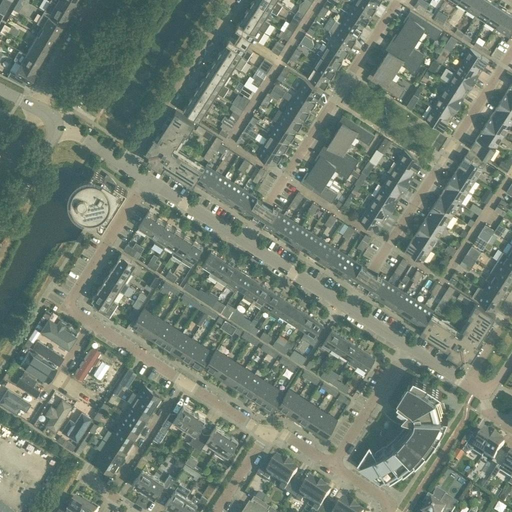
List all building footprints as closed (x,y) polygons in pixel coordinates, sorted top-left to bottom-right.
[(71,12),(56,3),(51,0),(49,0),(43,11),(52,16),(53,14),(65,21),(71,12)] [(51,0),(56,3),(71,12),(76,2),(72,0),(51,0)] [(248,8),(248,9),(265,19),(271,10),(254,0),(253,0),(251,4),(252,5),(249,9),(248,8)] [(282,5),(277,1),(274,0),(254,0),(271,10),(276,14),(282,5)] [(374,0),(355,0),(355,2),(373,14),(377,8),(375,7),(378,2),(380,3),(374,0)] [(470,0),(466,7),(477,14),(485,0),(470,0)] [(486,19),(496,5),(488,0),(485,0),(477,14),(486,19)] [(373,14),(355,2),(348,13),(366,24),(370,19),(368,18),(371,13),(373,14)] [(423,13),(426,9),(419,4),(416,8),(423,13)] [(496,5),(486,19),(496,26),(506,11),(496,5)] [(243,18),(259,29),(265,32),(271,23),(265,19),(248,9),(245,13),(246,14),(243,18)] [(298,9),(296,13),(302,18),(305,14),(298,9)] [(433,14),(426,9),(423,13),(431,17),(433,14)] [(442,30),(410,10),(411,11),(407,17),(409,18),(403,29),(417,38),(422,30),(436,39),(442,30)] [(51,18),(52,16),(43,11),(36,23),(42,26),(57,35),(63,25),(51,18)] [(511,24),(511,23),(511,15),(506,11),(496,26),(506,32),(505,34),(510,38),(511,34),(511,24)] [(300,22),(302,18),(296,13),(293,18),(300,22)] [(366,24),(348,13),(341,23),(359,35),(363,29),(361,28),(364,24),(366,25),(366,24)] [(442,25),(445,21),(438,17),(435,20),(442,25)] [(259,42),(265,32),(259,29),(243,18),(240,23),(239,22),(236,27),(241,30),(238,35),(249,42),(252,38),(259,42)] [(358,34),(359,35),(341,23),(336,20),(329,30),(330,31),(353,46),(356,40),(355,39),(358,34)] [(452,26),(445,21),(442,25),(450,30),(452,26)] [(42,26),(37,36),(51,44),(57,35),(42,26)] [(284,32),(291,36),(293,32),(287,28),(284,32)] [(413,46),(417,38),(403,29),(396,39),(394,37),(390,44),(421,64),(426,55),(413,46)] [(462,37),(464,34),(457,29),(455,33),(462,37)] [(327,44),(346,56),(349,50),(348,49),(351,45),(352,46),(353,46),(330,31),(330,32),(331,37),(327,44)] [(288,40),(291,36),(284,32),(281,36),(288,40)] [(305,34),(300,42),(311,49),(314,44),(312,39),(305,34)] [(472,38),(464,34),(462,37),(469,42),(472,38)] [(249,42),(238,35),(235,40),(230,37),(227,42),(228,42),(225,47),(241,57),(247,61),(253,51),(247,47),(249,42)] [(31,45),(46,54),(51,44),(37,36),(31,45)] [(454,45),(457,40),(451,36),(448,42),(454,45)] [(481,50),(483,46),(476,41),(474,45),(481,50)] [(327,44),(323,51),(319,50),(317,53),(321,55),(339,67),(343,61),(341,60),(344,55),(346,56),(327,44)] [(421,64),(390,44),(385,50),(388,52),(381,62),(396,72),(401,64),(415,73),(421,64)] [(31,45),(26,54),(41,63),(46,54),(31,45)] [(281,50),(275,46),(272,50),(279,55),(281,50)] [(491,51),(483,46),(481,50),(488,54),(491,51)] [(218,55),(235,66),(241,70),(247,61),(241,57),(225,47),(222,51),(221,50),(218,55)] [(470,48),(463,60),(481,72),(489,60),(470,48)] [(13,59),(20,64),(35,72),(41,63),(26,54),(19,50),(13,59)] [(296,60),(299,56),(294,53),(290,59),(295,62),(296,60)] [(440,54),(436,59),(438,60),(442,63),(446,58),(440,54)] [(216,59),(213,64),(229,75),(235,66),(218,55),(219,56),(217,60),(216,59)] [(321,55),(314,66),(332,77),(336,72),(334,71),(337,66),(339,67),(321,55)] [(262,63),(258,68),(267,73),(270,68),(273,64),(266,59),(265,58),(262,63)] [(434,60),(429,68),(433,71),(438,63),(436,62),(438,60),(436,59),(435,58),(434,60)] [(455,71),(471,82),(474,83),(481,72),(463,60),(455,71)] [(391,79),(396,72),(381,62),(375,72),(372,71),(368,77),(367,76),(367,77),(399,97),(405,88),(391,79)] [(29,82),(35,72),(20,64),(15,73),(17,75),(18,77),(19,79),(21,80),(23,80),(24,81),(27,80),(29,82)] [(229,75),(213,64),(212,64),(213,65),(211,69),(210,69),(207,73),(224,84),(229,75)] [(330,77),(332,78),(332,77),(314,66),(307,76),(325,88),(329,82),(328,81),(330,77)] [(471,82),(455,71),(448,83),(466,95),(474,83),(471,82)] [(204,78),(201,82),(218,93),(224,97),(229,88),(224,84),(207,73),(207,74),(208,74),(205,78),(204,78)] [(257,74),(254,78),(261,82),(264,78),(257,74)] [(258,87),(261,82),(254,78),(252,82),(258,87)] [(298,91),(316,102),(315,101),(318,96),(319,97),(323,92),(305,80),(298,91)] [(218,93),(201,82),(201,83),(202,83),(199,87),(198,87),(195,91),(212,102),(218,93)] [(459,107),(466,95),(448,83),(440,95),(459,107)] [(240,91),(244,94),(245,92),(252,96),(255,92),(244,84),(240,91)] [(282,96),(286,91),(276,84),(272,90),(282,96)] [(500,100),(511,107),(511,91),(508,89),(500,100)] [(192,96),(189,101),(206,111),(212,102),(195,91),(195,92),(196,92),(193,96),(192,96)] [(311,107),(313,108),(316,102),(298,91),(291,101),(309,113),(308,112),(311,107)] [(244,94),(243,96),(249,101),(252,96),(245,92),(244,94)] [(433,106),(449,117),(451,118),(459,107),(440,95),(433,106)] [(247,105),(249,101),(243,96),(240,100),(247,105)] [(235,98),(232,103),(233,103),(243,110),(247,105),(240,100),(235,98)] [(493,112),(511,124),(511,123),(511,107),(500,100),(493,112)] [(206,111),(189,101),(190,101),(187,106),(186,105),(183,110),(200,121),(206,111)] [(304,118),(306,119),(309,113),(291,101),(284,112),(303,124),(303,123),(301,122),(304,118)] [(230,108),(234,110),(240,115),(243,110),(233,103),(230,108)] [(433,106),(425,118),(443,130),(451,118),(449,117),(433,106)] [(183,179),(193,185),(196,180),(204,168),(179,152),(178,154),(173,151),(173,149),(176,144),(177,145),(185,133),(188,135),(195,123),(176,110),(158,138),(155,136),(146,151),(149,153),(150,157),(148,160),(162,170),(164,167),(178,175),(179,173),(185,177),(183,179)] [(234,110),(231,115),(238,119),(240,115),(234,110)] [(297,128),(299,129),(303,124),(284,112),(277,123),(296,134),(294,133),(297,128)] [(511,124),(493,112),(486,124),(504,136),(511,124)] [(351,143),(355,135),(369,144),(375,135),(343,114),(343,115),(344,116),(340,122),(342,123),(336,133),(351,143)] [(238,119),(231,115),(228,119),(235,123),(238,119)] [(221,121),(232,128),(235,123),(228,119),(224,116),(221,121)] [(250,120),(247,126),(249,127),(252,129),(256,123),(250,120)] [(296,134),(277,123),(271,133),(289,145),(288,144),(291,139),(292,140),(296,134)] [(504,136),(486,124),(478,135),(497,147),(504,136)] [(210,139),(213,134),(199,125),(195,130),(210,139)] [(247,126),(243,131),(255,138),(259,133),(252,129),(247,126)] [(226,137),(229,133),(222,129),(219,133),(226,137)] [(271,133),(264,144),(282,155),(281,154),(284,150),(285,150),(289,145),(271,133)] [(345,151),(351,143),(336,133),(329,144),(326,142),(322,149),(354,169),(359,160),(345,151)] [(497,147),(478,135),(470,147),(489,159),(497,147)] [(203,157),(209,161),(222,140),(217,136),(203,157)] [(391,141),(386,138),(378,150),(384,153),(391,141)] [(264,144),(257,155),(274,165),(277,160),(279,161),(282,155),(264,144)] [(220,157),(226,161),(232,151),(226,147),(220,157)] [(348,178),(354,169),(322,149),(318,155),(321,157),(314,167),(329,176),(334,169),(348,178)] [(373,155),(369,160),(373,163),(376,165),(383,153),(377,149),(373,155)] [(405,150),(397,162),(415,173),(416,174),(423,162),(405,150)] [(465,156),(457,168),(476,180),(483,168),(483,167),(486,162),(469,151),(468,151),(468,152),(465,156)] [(507,171),(511,163),(511,156),(510,156),(506,163),(502,160),(498,165),(498,166),(506,170),(507,171)] [(239,169),(244,172),(250,163),(245,159),(239,169)] [(390,173),(408,185),(416,174),(397,162),(390,173)] [(268,204),(265,202),(263,200),(262,200),(262,201),(206,165),(204,168),(196,180),(252,216),(252,217),(254,218),(258,220),(268,204)] [(324,184),(329,176),(314,167),(307,177),(305,176),(301,182),(300,181),(300,182),(332,202),(338,193),(324,184)] [(468,191),(476,180),(457,168),(450,179),(468,191)] [(253,180),(258,184),(266,172),(260,169),(253,180)] [(94,219),(96,219),(98,227),(103,230),(128,192),(115,184),(113,181),(112,180),(110,178),(109,177),(107,176),(106,178),(94,170),(88,180),(86,181),(84,181),(83,182),(82,183),(80,184),(79,185),(78,186),(77,187),(76,188),(75,190),(74,191),(73,193),(73,195),(72,196),(72,198),(72,200),(72,202),(72,203),(73,205),(73,207),(74,208),(75,210),(76,211),(77,213),(78,214),(79,215),(81,216),(82,217),(84,218),(85,218),(87,219),(89,219),(91,220),(92,220),(94,219)] [(382,185),(401,197),(408,185),(390,173),(382,185)] [(450,179),(442,191),(461,203),(468,191),(450,179)] [(375,197),(393,209),(401,197),(382,185),(375,197)] [(453,215),(461,203),(442,191),(435,203),(453,215)] [(482,199),(487,203),(490,198),(485,194),(482,199)] [(296,208),(301,200),(295,196),(290,204),(296,208)] [(367,208),(386,220),(393,209),(375,197),(367,208)] [(309,214),(316,204),(313,203),(307,212),(309,214)] [(435,203),(428,214),(446,226),(453,215),(435,203)] [(469,209),(479,215),(483,209),(473,203),(469,209)] [(272,206),(268,204),(258,220),(261,222),(263,223),(263,224),(264,223),(274,230),(284,214),(274,208),(274,207),(273,207),(272,206)] [(312,216),(318,206),(316,204),(309,214),(312,216)] [(360,220),(378,232),(386,220),(367,208),(360,220)] [(148,211),(139,227),(148,233),(158,217),(157,217),(153,215),(153,214),(148,211)] [(293,220),(284,214),(274,230),(283,236),(293,220)] [(331,214),(325,224),(328,226),(334,216),(331,214)] [(438,238),(446,226),(428,214),(420,226),(438,238)] [(328,226),(330,228),(337,218),(334,216),(328,226)] [(163,220),(158,217),(148,233),(157,238),(167,223),(166,223),(162,221),(163,220)] [(302,226),(293,220),(283,236),(292,241),(302,226)] [(172,226),(167,223),(157,238),(154,242),(164,248),(166,244),(176,229),(175,229),(171,226),(172,226)] [(495,230),(494,232),(500,236),(506,228),(499,223),(495,230)] [(485,224),(478,235),(488,242),(493,234),(488,231),(490,227),(485,224)] [(292,241),(301,247),(311,232),(302,226),(292,241)] [(349,226),(343,236),(346,237),(352,228),(349,226)] [(420,226),(413,237),(431,249),(438,238),(420,226)] [(346,237),(349,239),(355,230),(352,228),(346,237)] [(181,232),(176,229),(166,244),(175,250),(185,235),(185,234),(185,235),(180,232),(181,232)] [(320,238),(311,232),(301,247),(310,253),(320,238)] [(364,236),(362,239),(368,243),(370,239),(371,237),(366,234),(364,236)] [(182,260),(184,256),(194,240),(194,241),(189,238),(190,238),(185,235),(175,250),(173,254),(182,260)] [(488,242),(478,235),(473,243),(483,249),(488,242)] [(423,261),(431,249),(413,237),(405,249),(423,261)] [(329,244),(320,238),(310,253),(319,259),(329,244)] [(357,247),(363,251),(368,243),(362,239),(357,247)] [(194,240),(184,256),(182,260),(191,266),(203,247),(199,244),(199,243),(194,240)] [(127,244),(124,250),(133,256),(137,250),(127,244)] [(319,259),(328,265),(338,249),(329,244),(319,259)] [(472,245),(467,253),(476,260),(482,251),(472,245)] [(347,255),(338,249),(328,265),(338,271),(347,255)] [(209,275),(220,257),(211,251),(202,266),(211,272),(209,275)] [(511,256),(507,254),(504,251),(498,260),(511,269),(511,256)] [(131,273),(137,263),(121,253),(118,258),(119,259),(116,263),(131,273)] [(472,267),(476,260),(467,253),(462,260),(467,263),(464,268),(469,271),(472,267)] [(356,261),(347,255),(338,271),(346,276),(356,261)] [(228,262),(220,257),(209,275),(217,280),(228,262)] [(450,261),(443,257),(439,263),(446,267),(450,261)] [(402,260),(400,263),(405,267),(408,263),(409,261),(403,258),(402,260)] [(510,281),(511,279),(511,269),(498,260),(492,269),(510,281)] [(372,271),(369,268),(367,267),(366,267),(356,261),(346,276),(357,283),(356,283),(357,284),(358,285),(362,287),(372,271)] [(237,268),(228,262),(217,280),(226,286),(237,268)] [(125,282),(131,273),(116,263),(113,267),(110,272),(125,282)] [(395,271),(400,275),(405,267),(400,263),(395,271)] [(238,286),(246,274),(237,268),(226,286),(235,291),(238,286)] [(411,279),(417,283),(423,273),(417,269),(411,279)] [(492,269),(486,279),(489,281),(505,290),(510,281),(492,269)] [(436,341),(448,348),(445,353),(463,364),(465,361),(468,360),(471,362),(480,348),(476,346),(487,329),(485,328),(488,323),(490,324),(496,315),(491,312),(477,303),(469,315),(471,317),(463,329),(465,330),(462,334),(460,334),(456,332),(457,330),(432,314),(434,311),(378,275),(378,274),(376,273),(372,271),(362,287),(366,289),(367,290),(368,291),(368,290),(424,326),(421,331),(431,337),(432,335),(437,338),(436,341)] [(104,281),(119,291),(124,294),(130,285),(125,282),(110,272),(109,272),(110,272),(107,277),(107,276),(104,281)] [(254,279),(246,274),(238,286),(246,292),(254,279)] [(254,279),(246,292),(243,297),(252,302),(263,284),(254,279)] [(113,300),(119,291),(104,281),(104,282),(101,286),(101,285),(98,290),(113,300)] [(165,281),(162,285),(169,290),(172,286),(165,281)] [(429,291),(435,294),(441,285),(435,281),(429,291)] [(499,300),(505,290),(489,281),(484,290),(499,300)] [(272,290),(263,284),(252,302),(260,308),(272,290)] [(177,289),(172,286),(169,290),(177,295),(180,291),(177,289)] [(436,306),(442,310),(455,289),(450,286),(436,306)] [(499,300),(484,290),(478,287),(472,296),(493,309),(499,300)] [(92,306),(92,307),(109,318),(118,303),(113,300),(98,290),(98,291),(96,295),(95,294),(92,299),(95,302),(92,306)] [(280,295),(272,290),(260,308),(269,313),(280,295)] [(199,291),(195,296),(204,301),(207,296),(199,291)] [(184,293),(181,297),(189,302),(191,298),(184,293)] [(468,305),(471,299),(461,293),(457,298),(468,305)] [(277,319),(281,314),(289,301),(280,295),(269,313),(277,319)] [(204,301),(212,307),(216,302),(207,296),(204,301)] [(189,302),(198,308),(201,304),(191,298),(189,302)] [(297,306),(289,301),(281,314),(289,319),(297,306)] [(217,309),(221,312),(226,305),(222,302),(220,304),(216,302),(212,307),(217,309)] [(233,313),(236,308),(227,303),(226,305),(221,312),(230,318),(233,313)] [(306,312),(297,306),(289,319),(298,325),(306,312)] [(143,331),(154,315),(144,309),(138,317),(139,317),(139,320),(135,326),(136,327),(135,329),(141,333),(143,331)] [(219,316),(210,309),(207,314),(217,320),(219,316)] [(315,318),(306,312),(298,325),(306,330),(305,332),(315,318)] [(230,318),(234,320),(238,323),(242,318),(233,313),(230,318)] [(163,321),(154,315),(143,331),(153,337),(163,321)] [(199,315),(194,322),(200,325),(204,318),(199,315)] [(217,320),(223,324),(226,319),(220,315),(219,316),(217,320)] [(250,324),(242,318),(238,323),(247,329),(250,324)] [(323,323),(315,318),(305,332),(314,338),(323,323)] [(68,350),(77,337),(66,330),(68,326),(60,321),(58,325),(49,319),(41,332),(68,350)] [(226,319),(223,324),(221,327),(232,334),(234,331),(237,326),(226,319)] [(173,327),(163,321),(153,337),(163,343),(173,327)] [(242,330),(237,326),(234,331),(239,334),(242,330)] [(182,333),(173,327),(163,343),(172,349),(182,333)] [(323,344),(332,349),(341,334),(332,329),(323,344)] [(242,336),(249,341),(252,337),(244,332),(242,336)] [(192,339),(182,333),(172,349),(182,356),(192,339)] [(332,349),(340,355),(342,353),(341,353),(350,340),(341,334),(332,349)] [(252,337),(249,341),(256,346),(259,341),(252,337)] [(21,349),(25,352),(32,342),(27,339),(24,344),(21,349)] [(201,345),(192,339),(182,356),(191,362),(201,345)] [(350,340),(341,353),(342,353),(350,358),(358,345),(350,340)] [(38,341),(33,349),(58,365),(63,357),(38,341)] [(261,348),(267,353),(270,348),(263,344),(261,348)] [(211,352),(201,345),(191,362),(192,362),(190,365),(196,368),(198,366),(199,367),(203,361),(205,360),(206,360),(211,352)] [(356,368),(357,366),(367,351),(358,345),(350,358),(347,362),(356,368)] [(92,348),(74,375),(83,381),(101,354),(92,348)] [(270,348),(267,353),(275,358),(278,353),(270,348)] [(106,349),(104,352),(103,354),(113,361),(117,356),(111,352),(106,349)] [(226,357),(224,355),(216,350),(210,358),(211,359),(211,361),(207,367),(208,368),(207,371),(213,374),(214,372),(216,373),(226,357)] [(367,351),(357,366),(366,371),(370,365),(371,366),(374,361),(373,361),(376,357),(367,351)] [(21,366),(47,382),(55,369),(29,353),(21,366)] [(290,361),(282,356),(279,360),(287,365),(290,361)] [(225,379),(235,363),(226,357),(216,373),(225,379)] [(297,365),(290,361),(287,365),(288,366),(287,367),(293,371),(294,369),(294,370),(297,365)] [(234,385),(244,368),(235,363),(225,379),(234,385)] [(109,368),(102,364),(96,374),(102,378),(109,368)] [(99,389),(107,395),(124,369),(116,364),(99,389)] [(120,381),(119,383),(125,386),(131,377),(133,378),(136,373),(128,368),(127,371),(120,381)] [(234,385),(244,391),(254,374),(244,368),(234,385)] [(309,379),(309,380),(312,375),(305,371),(302,375),(303,375),(302,377),(307,381),(309,379)] [(0,381),(0,383),(4,386),(11,375),(6,372),(3,377),(0,381)] [(16,373),(10,383),(36,400),(42,390),(30,382),(33,377),(26,372),(22,377),(16,373)] [(263,381),(254,374),(244,391),(253,397),(263,381)] [(337,379),(328,374),(325,379),(333,384),(337,379)] [(309,380),(317,384),(319,380),(312,375),(309,380)] [(374,454),(370,446),(358,465),(388,484),(404,474),(418,462),(436,440),(449,416),(442,416),(436,396),(442,393),(429,384),(414,376),(397,402),(400,404),(397,410),(404,414),(402,416),(403,416),(410,419),(402,430),(394,439),(386,446),(385,445),(383,446),(377,451),(375,452),(375,453),(374,454)] [(345,385),(337,379),(333,384),(342,390),(345,385)] [(262,403),(273,387),(263,381),(253,397),(262,403)] [(328,392),(331,387),(323,382),(321,387),(328,392)] [(118,385),(113,393),(117,395),(122,387),(118,385)] [(138,394),(154,405),(154,404),(157,406),(160,400),(158,398),(159,397),(152,393),(152,391),(152,390),(144,385),(138,394)] [(283,393),(274,388),(273,387),(262,403),(263,403),(262,406),(268,410),(269,407),(271,408),(275,402),(277,401),(278,401),(283,393)] [(338,392),(331,387),(328,392),(335,396),(338,392)] [(299,396),(289,390),(283,398),(284,400),(280,407),(281,408),(280,410),(286,414),(287,411),(289,412),(299,396)] [(31,406),(8,391),(0,402),(0,404),(23,419),(31,406)] [(117,395),(113,393),(108,400),(112,403),(117,395)] [(345,402),(347,398),(340,393),(338,398),(345,402)] [(138,394),(131,404),(147,415),(154,405),(138,394)] [(309,402),(299,396),(289,412),(298,419),(309,402)] [(46,426),(55,432),(72,407),(63,401),(56,410),(51,407),(45,416),(50,420),(46,426)] [(103,402),(98,410),(103,413),(108,405),(103,402)] [(318,408),(309,402),(298,419),(307,424),(318,408)] [(131,404),(125,413),(142,424),(147,415),(131,404)] [(167,429),(172,422),(183,428),(193,412),(189,410),(189,409),(183,405),(175,417),(170,413),(162,426),(167,429)] [(327,414),(318,408),(307,424),(317,430),(327,414)] [(103,413),(98,410),(94,417),(98,420),(103,413)] [(194,435),(189,443),(194,447),(203,434),(197,431),(205,419),(198,415),(193,412),(183,428),(194,435)] [(77,443),(92,420),(82,413),(75,423),(71,420),(62,433),(77,443)] [(119,423),(135,434),(142,424),(125,413),(119,423)] [(318,431),(316,433),(322,437),(324,435),(325,436),(329,429),(331,429),(332,429),(337,421),(327,414),(317,430),(318,431)] [(93,423),(88,430),(93,433),(98,425),(93,423)] [(119,423),(113,433),(129,443),(135,434),(119,423)] [(200,450),(205,443),(216,449),(226,434),(222,431),(222,430),(215,426),(208,437),(203,434),(194,447),(200,450)] [(46,427),(43,432),(52,438),(55,433),(46,427)] [(93,433),(88,430),(83,438),(88,441),(93,433)] [(466,454),(472,451),(482,457),(495,436),(489,433),(489,434),(484,431),(479,439),(473,435),(462,452),(466,454)] [(107,442),(123,453),(129,443),(113,433),(107,442)] [(156,434),(153,440),(159,444),(161,440),(160,437),(156,434)] [(231,436),(226,434),(216,449),(227,456),(222,464),(227,468),(235,455),(230,452),(237,440),(231,436)] [(501,440),(495,436),(482,457),(484,454),(493,460),(492,463),(498,466),(504,455),(499,452),(504,444),(500,441),(501,440)] [(61,437),(58,441),(72,450),(72,451),(75,446),(61,437)] [(117,463),(123,453),(107,442),(101,452),(117,463)] [(80,443),(74,452),(75,452),(78,455),(84,446),(80,443)] [(116,463),(117,463),(101,452),(94,462),(103,467),(105,466),(112,470),(113,469),(115,470),(119,464),(116,463)] [(500,467),(498,470),(511,479),(511,476),(511,454),(510,459),(504,455),(498,466),(500,467)] [(153,476),(148,472),(148,471),(146,465),(145,464),(147,461),(142,457),(133,470),(139,473),(131,485),(138,489),(143,492),(153,476)] [(270,477),(276,480),(288,462),(287,462),(281,460),(281,461),(276,457),(270,467),(264,463),(257,474),(268,481),(270,477)] [(288,462),(276,480),(282,484),(279,488),(290,495),(297,484),(291,480),(297,471),(292,468),(292,467),(288,462)] [(164,482),(153,476),(143,492),(147,494),(147,495),(153,499),(161,488),(166,491),(174,478),(169,475),(164,482)] [(171,510),(174,511),(175,511),(186,497),(175,490),(180,482),(174,478),(166,491),(172,494),(164,506),(171,510)] [(303,498),(309,502),(321,484),(320,483),(314,481),(314,482),(309,479),(303,488),(297,484),(290,495),(301,502),(303,498)] [(486,482),(482,479),(478,486),(482,489),(486,482)] [(315,505),(312,509),(316,511),(325,511),(330,505),(324,502),(330,492),(325,489),(325,488),(321,484),(309,502),(315,505)] [(432,498),(428,495),(422,505),(426,508),(423,511),(453,511),(458,504),(446,496),(443,500),(434,495),(432,498)] [(191,500),(186,497),(175,511),(191,511),(193,509),(198,511),(207,499),(202,496),(199,499),(194,496),(191,500)] [(81,511),(87,505),(82,502),(83,501),(76,497),(69,508),(63,505),(58,511),(81,511)] [(244,511),(266,511),(269,508),(256,500),(251,507),(248,505),(244,511)] [(348,511),(353,505),(353,504),(347,502),(347,503),(342,500),(336,509),(330,505),(325,511),(348,511)]
